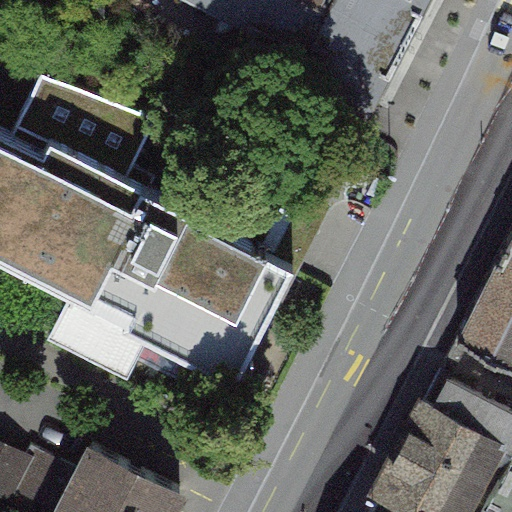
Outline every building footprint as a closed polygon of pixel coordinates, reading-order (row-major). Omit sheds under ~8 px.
[(209,0),(248,19),(223,65),(287,101),(304,71),(371,107),(424,0),(209,0)] [(0,278),(233,393),(290,279),(0,135),(0,278)] [(511,240),(462,341),(511,366),(511,240)] [(483,511),(511,457),(511,438),(432,396),(378,499),(402,511),(483,511)] [(189,511),(197,497),(95,446),(61,511),(189,511)]
